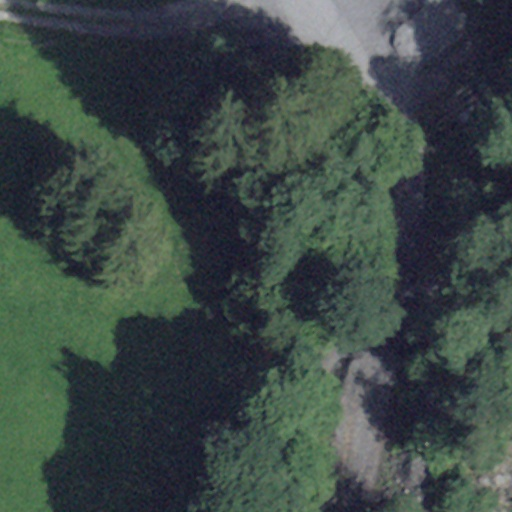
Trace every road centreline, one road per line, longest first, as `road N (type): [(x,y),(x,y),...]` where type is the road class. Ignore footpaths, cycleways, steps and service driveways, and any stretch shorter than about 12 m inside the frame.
road 1 (track): [(353,511),(427,171)]
road 2 (track): [(263,0),(188,24),(100,24),(0,5)]
road 3 (unclassified): [(427,171),(398,93),(323,0)]
